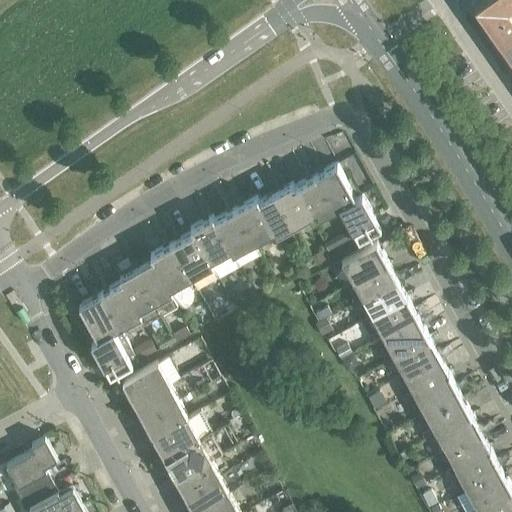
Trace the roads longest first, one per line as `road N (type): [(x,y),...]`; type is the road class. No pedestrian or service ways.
road 1 (residential): [(511,400),(352,117),(336,115),(248,149),(175,186),(18,290)]
road 2 (secondary): [(0,210),(297,0)]
road 3 (residential): [(138,511),(73,396)]
road 4 (residential): [(511,100),(441,0)]
